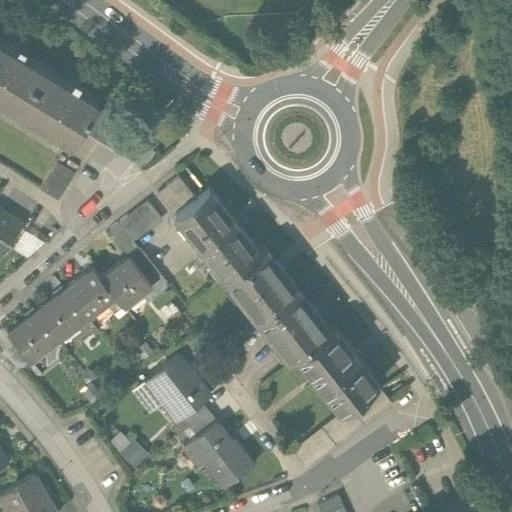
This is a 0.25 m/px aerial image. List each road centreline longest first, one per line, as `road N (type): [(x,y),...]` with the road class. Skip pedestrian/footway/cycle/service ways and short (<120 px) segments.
road 1 (residential): [(0,298),(195,141)]
road 2 (secondary): [(511,494),(457,375),(406,301)]
road 3 (secondary): [(107,29),(190,106),(242,136)]
road 4 (residential): [(254,511),(401,428)]
road 5 (secondary): [(255,106),(107,29)]
road 6 (residential): [(98,511),(0,380)]
road 7 (secondary): [(406,301),(344,163)]
road 8 (secondary): [(306,193),(406,301)]
road 9 (unknown): [(235,397),(300,511)]
road 10 (unclassified): [(388,0),(295,88)]
road 11 (unclassified): [(338,109),(397,0)]
